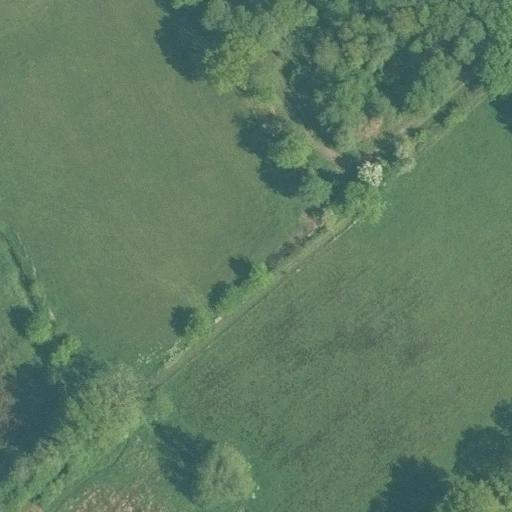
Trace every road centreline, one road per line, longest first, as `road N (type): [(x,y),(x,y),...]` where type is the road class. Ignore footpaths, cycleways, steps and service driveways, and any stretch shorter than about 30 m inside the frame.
road 1 (track): [(349,162),(325,154),(229,0)]
road 2 (track): [(511,45),(492,53),(377,153),(349,162)]
